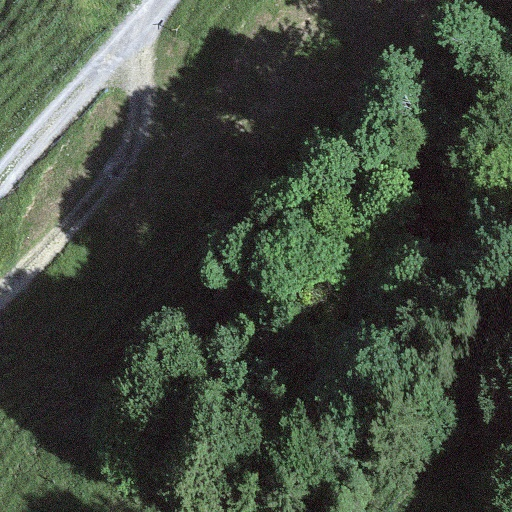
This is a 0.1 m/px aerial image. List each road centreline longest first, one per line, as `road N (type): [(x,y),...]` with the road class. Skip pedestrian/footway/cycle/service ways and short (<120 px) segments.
road 1 (track): [(0,289),(95,202),(129,154),(140,123),(140,26)]
road 2 (track): [(0,184),(140,26)]
